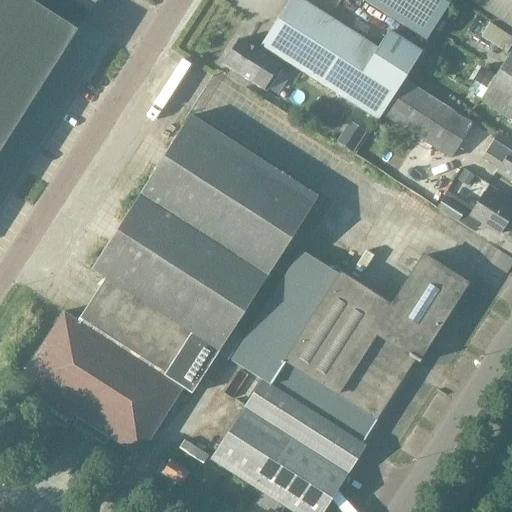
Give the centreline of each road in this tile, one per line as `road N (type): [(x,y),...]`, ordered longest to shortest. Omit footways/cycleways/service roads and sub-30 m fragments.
road 1 (unclassified): [(0,281),(181,0)]
road 2 (unclassified): [(398,511),(511,337)]
